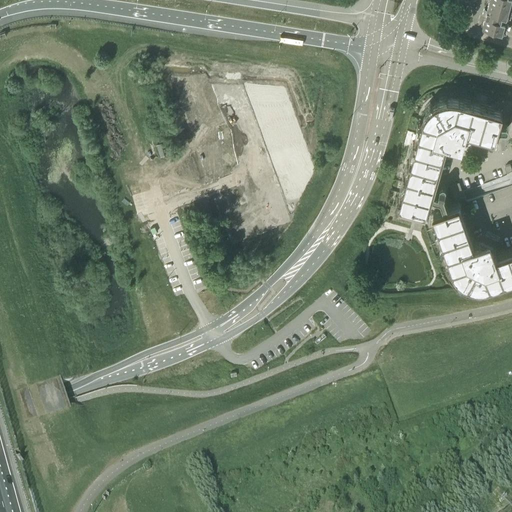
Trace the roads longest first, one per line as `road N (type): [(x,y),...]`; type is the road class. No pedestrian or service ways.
road 1 (secondary): [(0,415),(216,335),(303,263),(335,220)]
road 2 (motorway): [(0,15),(32,5),(94,5),(368,47)]
road 3 (secondary): [(335,220),(377,153),(404,46)]
road 4 (secondary): [(368,47),(335,220)]
road 5 (motorway): [(372,22),(225,0)]
